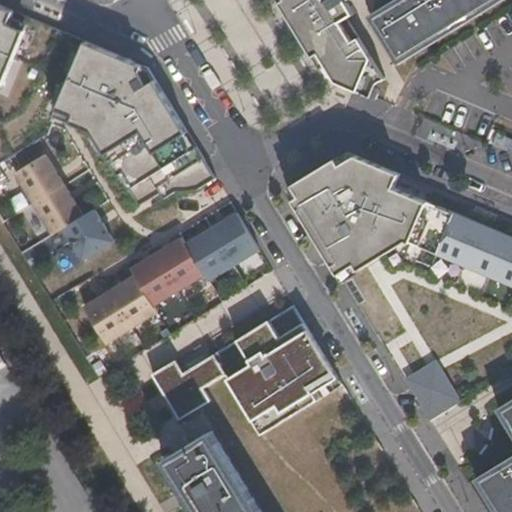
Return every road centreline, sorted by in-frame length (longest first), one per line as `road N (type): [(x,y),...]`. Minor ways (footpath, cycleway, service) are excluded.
road 1 (residential): [(241,160),(453,511)]
road 2 (residential): [(241,160),(343,118),(511,188)]
road 3 (residential): [(125,31),(180,57),(241,160)]
